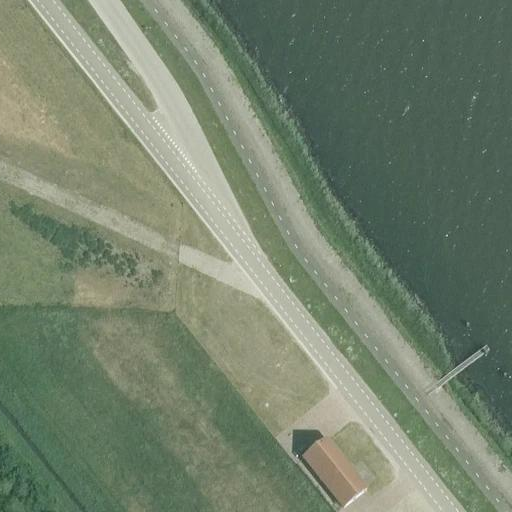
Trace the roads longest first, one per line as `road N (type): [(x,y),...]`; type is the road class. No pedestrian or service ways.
road 1 (unclassified): [(447,511),(192,186)]
road 2 (unclassified): [(43,0),(192,186)]
